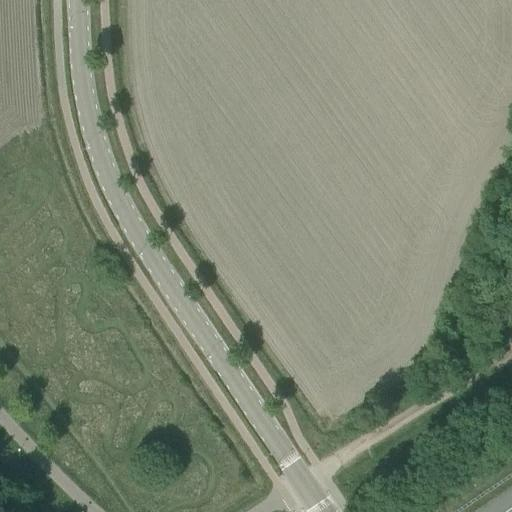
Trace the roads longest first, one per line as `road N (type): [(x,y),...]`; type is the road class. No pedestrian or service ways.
road 1 (tertiary): [(301,484),(128,218),(95,129),(73,0)]
road 2 (track): [(511,349),(318,472)]
